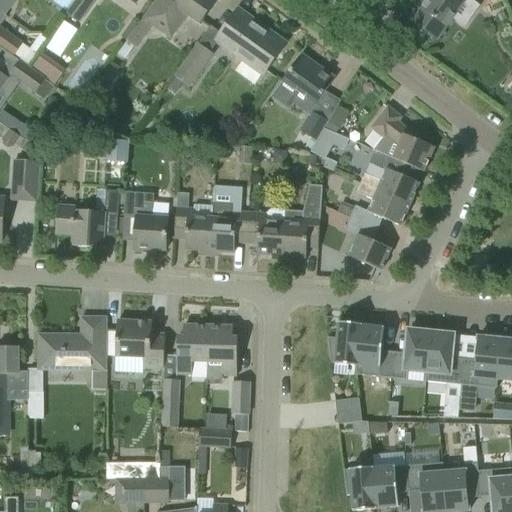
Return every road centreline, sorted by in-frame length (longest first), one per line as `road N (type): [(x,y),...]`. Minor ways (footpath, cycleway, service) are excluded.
road 1 (residential): [(274,293),(0,273)]
road 2 (unclassified): [(484,138),(295,0)]
road 3 (residential): [(266,511),(274,293)]
road 4 (residential): [(484,138),(413,301)]
road 5 (residential): [(413,301),(274,293)]
